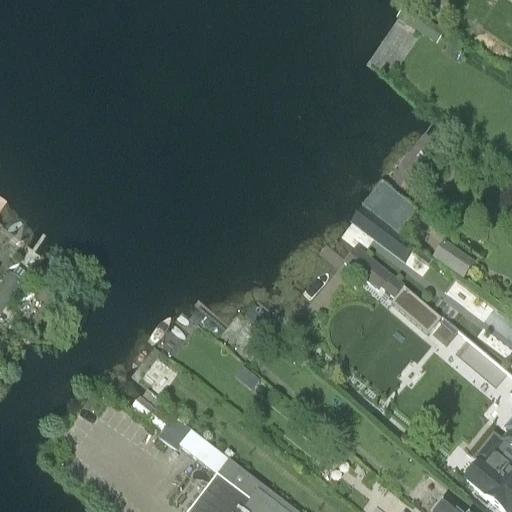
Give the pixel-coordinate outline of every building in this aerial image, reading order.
[(446,240),(434,257),(465,279),(477,262),(446,240)] [(403,289),(356,251),(344,266),(378,293),(380,290),(393,301),(403,289)] [(9,277),(0,288),(0,304),(6,309),(22,287),(9,277)] [(424,304),(413,316),(431,333),(442,321),(424,304)] [(243,369),(234,380),(245,389),(254,378),(243,369)] [(511,511),(511,393),(510,396),(511,398),(511,422),(505,431),(505,434),(508,436),(501,443),(492,436),(472,461),(480,467),(465,484),(499,511),(511,511)] [(158,441),(156,443),(176,457),(181,451),(191,437),(171,423),(161,437),(158,441)] [(249,503),(242,511),(291,511),(210,449),(198,464),(249,503)]
